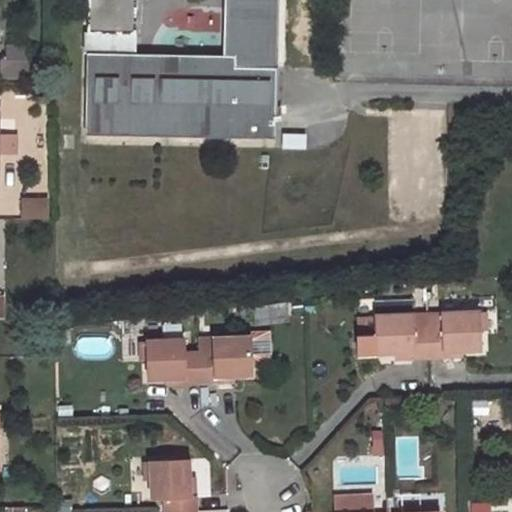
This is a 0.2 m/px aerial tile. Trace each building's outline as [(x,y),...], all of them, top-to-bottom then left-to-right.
[(98,77),(87,77),(86,125),(159,126),(159,134),(277,136),(278,67),(275,67),(275,0),(236,0),(236,58),(224,58),(134,57),(134,67),(98,66),(98,77)] [(88,0),(88,33),(134,34),(134,0),(88,0)] [(236,0),(224,0),(224,58),(236,58),(236,0)] [(134,34),(88,33),(87,77),(98,77),(98,66),(134,67),(134,57),(134,34)] [(159,126),(86,125),(86,133),(159,134),(159,126)] [(441,326),(427,326),(428,357),(462,355),(462,349),(480,349),(479,311),(441,313),(441,326)] [(412,314),(374,315),(376,353),(394,352),(395,358),(428,357),(427,326),(412,327),(412,314)] [(213,351),(198,352),(200,383),(234,381),(233,375),(251,375),(250,337),(212,339),(213,351)] [(183,340),(146,341),(147,379),(165,378),(165,384),(200,383),(198,352),(184,352),(183,340)] [(187,459),(150,461),(151,499),(164,498),(164,511),(175,511),(196,511),(194,477),(188,477),(187,459)] [(334,511),(371,511),(370,496),(334,497),(334,511)]
